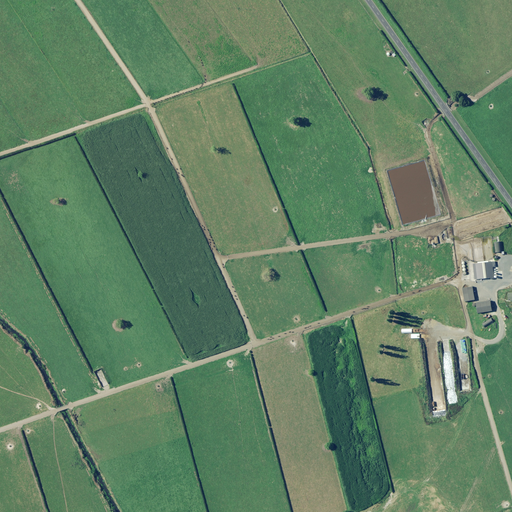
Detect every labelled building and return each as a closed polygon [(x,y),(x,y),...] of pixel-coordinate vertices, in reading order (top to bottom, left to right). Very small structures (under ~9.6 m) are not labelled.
[(436,247),(436,244),(439,243),(438,237),(428,238),(429,245),(432,244),(433,248),(436,247)] [(497,266),(496,261),(474,263),(476,279),(492,277),(492,278),(495,278),(494,267),(497,266)] [(476,300),(474,287),(463,288),(465,302),(476,300)] [(493,311),(491,301),(477,303),(479,313),(493,311)] [(494,321),(492,318),(483,324),(485,327),(494,321)]
